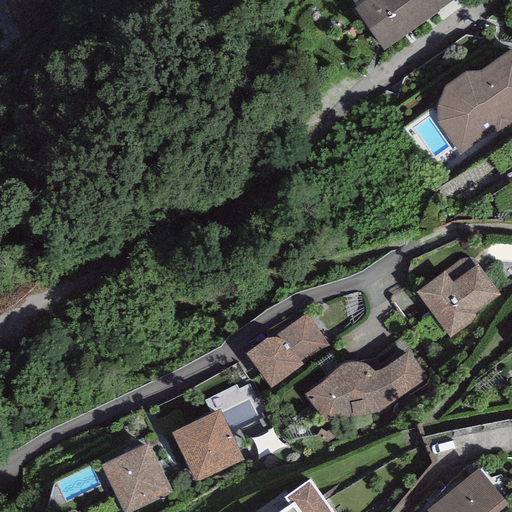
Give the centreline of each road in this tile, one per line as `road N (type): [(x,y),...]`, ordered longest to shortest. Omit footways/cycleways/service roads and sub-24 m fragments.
road 1 (residential): [(486,0),(361,93),(231,214),(54,295),(0,333)]
road 2 (residential): [(0,471),(57,434),(209,367),(294,308),(449,234),(511,229)]
